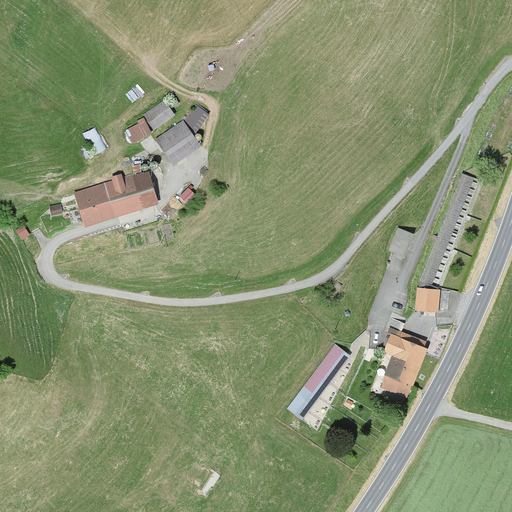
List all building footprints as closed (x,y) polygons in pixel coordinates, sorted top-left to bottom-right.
[(144,116),(155,131),(176,116),(165,101),(144,116)] [(186,118),(197,126),(208,111),(197,103),(186,118)] [(201,147),(184,123),(156,142),(173,166),(201,147)] [(97,154),(108,148),(96,126),(84,133),(97,154)] [(113,182),(76,194),(86,227),(160,204),(150,172),(124,179),(123,175),(112,178),(113,182)] [(462,174),(422,281),(442,289),(482,181),(462,174)] [(197,197),(190,190),(181,198),(188,205),(197,197)] [(62,214),(60,205),(50,208),(53,216),(62,214)] [(30,235),(24,227),(17,233),(24,241),(30,235)] [(413,234),(398,230),(391,252),(406,257),(413,234)] [(441,291),(418,289),(416,313),(439,313),(441,291)] [(401,339),(392,335),(385,354),(392,357),(381,389),(407,399),(412,386),(415,387),(429,350),(425,349),(428,342),(403,334),(401,339)] [(349,356),(336,345),(287,410),(301,420),(349,356)]
